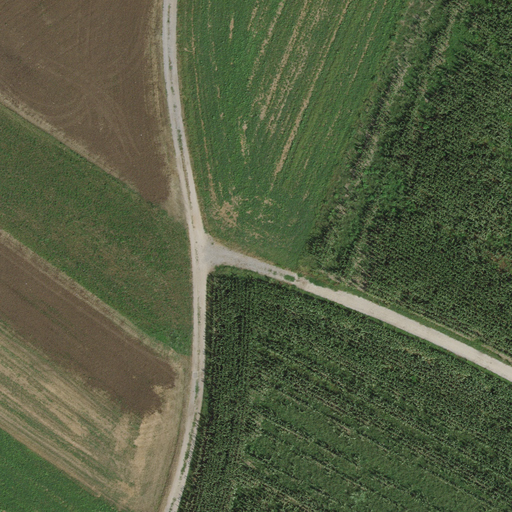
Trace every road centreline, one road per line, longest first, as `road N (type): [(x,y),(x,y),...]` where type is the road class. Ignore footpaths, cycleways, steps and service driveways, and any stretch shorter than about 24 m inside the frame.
road 1 (track): [(166,511),(191,407),(195,245),(174,0)]
road 2 (track): [(195,245),(473,355),(511,378)]
